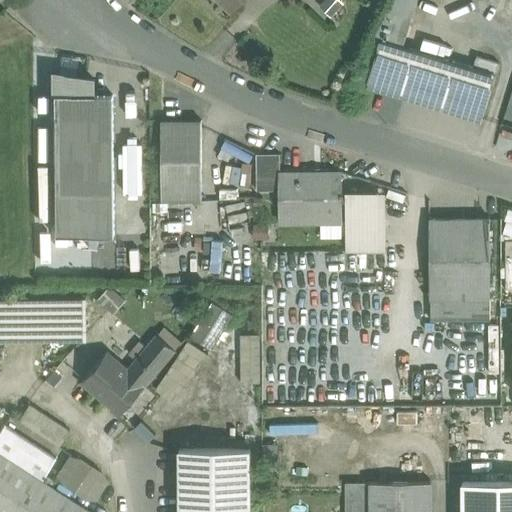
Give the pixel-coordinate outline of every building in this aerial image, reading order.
[(241,0),(219,0),(232,11),(241,0)] [(390,0),(379,35),(403,43),(417,0),(390,0)] [(496,74),(381,38),(367,82),(483,118),(496,74)] [(113,95),(52,95),(54,236),(114,235),(113,95)] [(202,120),(162,120),(162,200),(202,200),(202,120)] [(280,172),(280,153),(257,154),(257,190),(280,190),(280,173),(280,172)] [(280,172),(280,173),(280,190),(280,222),(342,222),(341,172),(280,172)] [(386,191),(346,191),(347,251),(387,251),(386,191)] [(490,218),(430,218),(430,298),(431,298),(431,319),(491,319),(490,218)] [(84,298),(0,299),(0,331),(85,331),(84,298)] [(212,299),(190,333),(212,347),(234,314),(212,299)] [(181,342),(164,328),(158,335),(175,349),(181,342)] [(0,341),(85,341),(85,331),(0,331),(0,341)] [(128,371),(105,352),(80,381),(121,415),(176,350),(175,349),(158,335),(128,371)] [(55,458),(4,425),(0,431),(0,454),(41,481),(55,458)] [(251,511),(251,448),(179,448),(179,511),(251,511)] [(89,511),(41,481),(0,454),(0,511),(89,511)] [(90,466),(72,455),(58,477),(76,489),(90,466)] [(109,479),(90,466),(76,489),(95,502),(109,479)] [(511,511),(511,480),(463,481),(462,511),(511,511)] [(431,511),(431,481),(370,481),(370,511),(431,511)]
